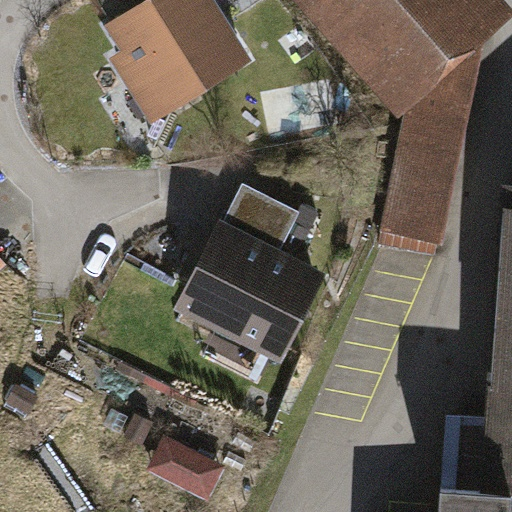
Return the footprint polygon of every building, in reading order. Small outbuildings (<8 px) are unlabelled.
[(224,0),(132,0),(105,18),(123,47),(110,56),(150,117),(256,49),(224,0)] [(511,5),(511,0),(308,0),(401,104),(485,29),(511,5)] [(401,104),(382,225),(441,233),(485,29),(401,104)] [(511,511),(511,174),(509,174),(488,471),(439,468),(436,511),(511,511)] [(245,180),(226,216),(280,244),(300,208),(245,180)] [(226,216),(221,214),(176,301),(281,355),(326,268),(280,244),(226,216)] [(166,434),(150,467),(209,496),(226,463),(166,434)]
